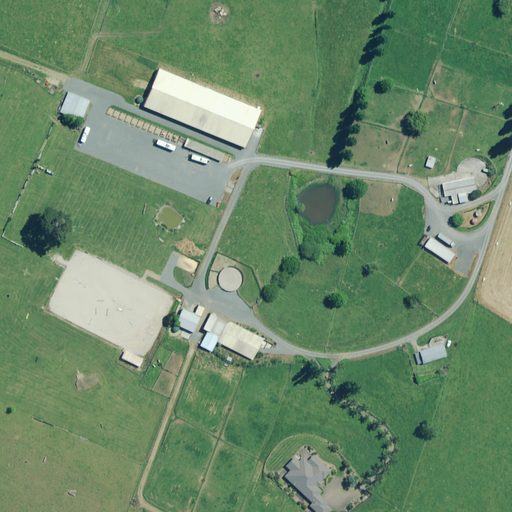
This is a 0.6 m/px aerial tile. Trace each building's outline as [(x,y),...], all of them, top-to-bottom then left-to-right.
[(158,69),(143,108),(243,149),(259,111),(158,69)] [(89,101),(68,93),(59,115),(80,124),(89,101)] [(188,140),(185,147),(220,162),(223,155),(188,140)] [(435,158),(428,156),(425,166),(432,168),(435,158)] [(452,205),(467,202),(466,194),(477,192),(474,178),(441,185),(444,197),(450,196),(452,205)] [(428,238),(423,247),(448,264),(454,255),(428,238)] [(181,309),(174,325),(193,333),(200,318),(181,309)] [(212,353),(217,343),(253,361),(263,340),(209,314),(201,330),(206,332),(199,346),(212,353)] [(443,346),(414,354),(418,366),(446,358),(443,346)] [(323,464),(312,453),(306,460),(303,457),(299,462),(294,457),(285,467),(289,471),(283,477),(311,504),(309,507),(314,511),(327,511),(331,509),(326,504),(327,504),(318,495),(321,492),(316,487),(329,472),(322,465),(323,464)]
